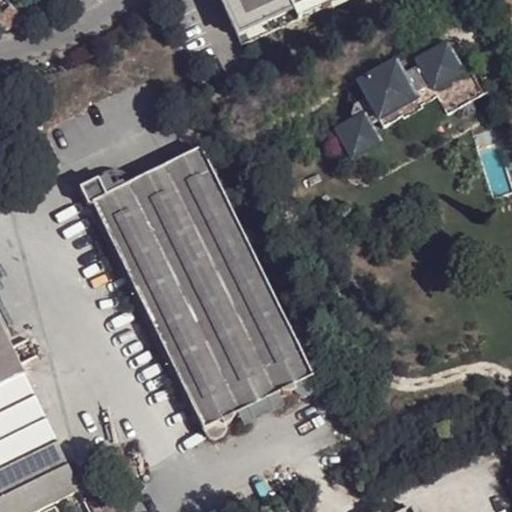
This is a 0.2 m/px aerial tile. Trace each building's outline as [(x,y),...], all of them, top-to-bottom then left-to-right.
[(223,0),(243,42),(333,0),(223,0)] [(511,0),(502,4),(511,38),(511,0)] [(11,7),(0,16),(0,27),(9,32),(23,22),(11,7)] [(440,39),(356,84),(371,111),(335,130),(352,161),(381,145),(371,127),(461,78),(440,39)] [(202,150),(131,186),(129,184),(122,178),(113,176),(105,178),(82,189),(92,208),(95,205),(208,438),(211,443),(217,444),(227,439),(230,433),(225,424),(239,417),(279,397),(294,390),(298,397),(303,400),(309,399),(320,394),(202,150)] [(0,511),(50,511),(81,499),(0,333),(0,511)] [(279,397),(239,417),(244,428),(285,408),(279,397)]
